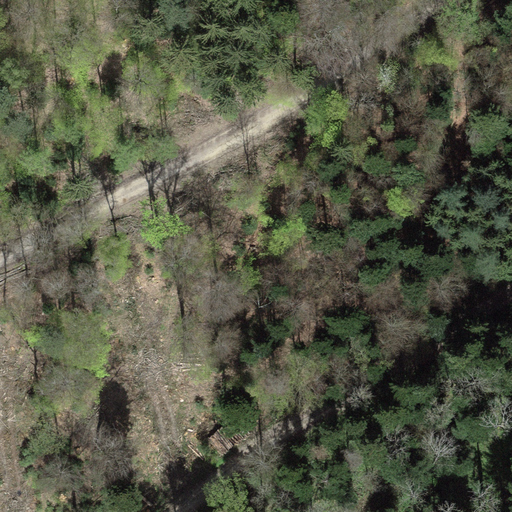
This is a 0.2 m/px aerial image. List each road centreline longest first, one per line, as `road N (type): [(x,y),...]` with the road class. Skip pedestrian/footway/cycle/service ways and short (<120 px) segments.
road 1 (track): [(442,0),(261,123),(0,259)]
road 2 (track): [(511,292),(184,511)]
